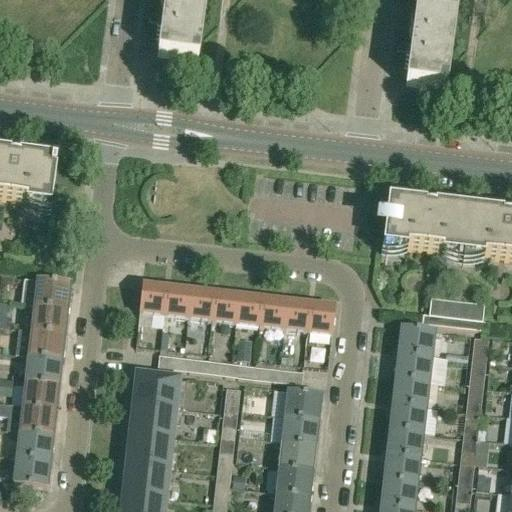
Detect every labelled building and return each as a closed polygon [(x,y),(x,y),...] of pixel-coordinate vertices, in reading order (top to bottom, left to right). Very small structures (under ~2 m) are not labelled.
[(164,0),(159,40),(156,62),(197,67),(205,0),(164,0)] [(416,0),(414,19),(454,24),(456,0),(416,0)] [(454,24),(414,19),(404,91),(444,96),(454,24)] [(0,204),(48,211),(52,176),(54,176),(55,169),(18,164),(19,157),(9,156),(6,156),(3,156),(0,156),(0,204)] [(389,209),(384,251),(462,261),(467,218),(450,216),(450,215),(446,212),(440,209),(437,209),(434,208),(424,207),(423,213),(389,209)] [(467,218),(462,261),(511,266),(511,223),(511,217),(498,216),(495,216),(492,216),(489,217),(484,218),(484,220),(467,218)] [(35,285),(32,311),(65,315),(68,289),(35,285)] [(162,322),(165,294),(141,291),(138,320),(162,322)] [(189,296),(165,294),(162,322),(186,325),(189,296)] [(186,325),(210,327),(213,299),(189,296),(186,325)] [(234,330),(237,302),(213,299),(210,327),(234,330)] [(234,330),(258,333),(261,305),(237,302),(234,330)] [(282,336),(285,308),(261,305),(258,333),(282,336)] [(486,337),(487,328),(480,327),(482,311),(431,305),(429,321),(422,320),(421,329),(486,337)] [(282,336),(306,338),(309,311),(285,308),(282,336)] [(20,339),(21,310),(11,310),(11,338),(20,339)] [(62,340),(65,315),(32,311),(30,337),(62,340)] [(309,311),(306,338),(329,341),(331,329),(333,313),(309,311)] [(399,334),(396,359),(429,363),(432,337),(399,334)] [(59,366),(62,340),(30,337),(27,362),(59,366)] [(487,345),(480,344),(472,344),(471,356),(485,358),(487,345)] [(484,370),(485,358),(471,356),(470,369),(484,370)] [(429,363),(396,359),(393,384),(427,388),(429,363)] [(156,374),(180,376),(181,364),(158,361),(156,374)] [(59,366),(27,362),(24,387),(57,391),(59,366)] [(204,379),(205,367),(181,364),(180,376),(204,379)] [(204,379),(228,382),(229,369),(205,367),(204,379)] [(228,382),(233,383),(252,385),(253,372),(229,369),(228,382)] [(470,369),(468,381),(482,383),(484,370),(470,369)] [(277,375),(253,372),(252,385),(276,388),(277,375)] [(511,372),(499,372),(498,382),(511,382),(511,372)] [(276,388),(300,391),(302,378),(277,375),(276,388)] [(174,414),(178,384),(135,379),(131,409),(174,414)] [(468,381),(467,393),(481,394),(482,383),(468,381)] [(393,384),(391,410),(424,413),(427,388),(393,384)] [(54,416),(57,391),(24,387),(21,412),(54,416)] [(480,408),(481,395),(481,394),(467,393),(465,406),(480,408)] [(238,396),(232,395),(225,394),(223,407),(237,408),(238,396)] [(319,401),(286,397),(283,423),(316,427),(319,401)] [(478,420),(480,408),(465,406),(464,419),(478,420)] [(235,421),(237,408),(223,407),(222,419),(235,421)] [(171,444),(174,414),(131,409),(128,439),(171,444)] [(18,438),(51,441),(54,416),(21,412),(0,410),(0,422),(7,423),(6,436),(18,438)] [(391,410),(388,435),(421,439),(424,413),(391,410)] [(235,421),(222,419),(221,432),(234,433),(235,421)] [(464,419),(463,431),(477,433),(478,420),(464,419)] [(313,452),(316,427),(283,423),(280,449),(313,452)] [(463,431),(461,443),(475,445),(477,433),(463,431)] [(233,446),(234,433),(221,432),(219,444),(233,446)] [(421,439),(388,435),(385,461),(418,464),(421,439)] [(51,441),(18,438),(16,463),(48,467),(51,441)] [(128,439),(125,469),(168,474),(171,444),(128,439)] [(475,445),(461,443),(460,456),(474,458),(475,445)] [(233,446),(219,444),(218,457),(231,458),(233,446)] [(313,452),(280,449),(277,474),(310,478),(313,452)] [(460,456),(458,469),(473,470),(474,458),(460,456)] [(230,471),(231,458),(218,457),(216,469),(230,471)] [(415,490),(418,464),(385,461),(382,486),(415,490)] [(45,493),(48,467),(16,463),(13,489),(45,493)] [(164,504),(168,474),(125,469),(121,500),(164,504)] [(216,469),(214,494),(227,496),(230,471),(216,469)] [(458,469),(457,481),(471,483),(473,470),(458,469)] [(308,503),(310,478),(277,474),(275,499),(308,503)] [(471,483),(457,481),(456,494),(470,496),(471,483)] [(412,511),(415,490),(382,486),(379,511),(383,511),(412,511)] [(214,494),(212,507),(226,508),(227,496),(214,494)] [(456,494),(454,506),(468,508),(470,496),(456,494)] [(275,499),(273,511),(306,511),(308,503),(275,499)] [(163,511),(164,504),(121,500),(119,511),(163,511)]
